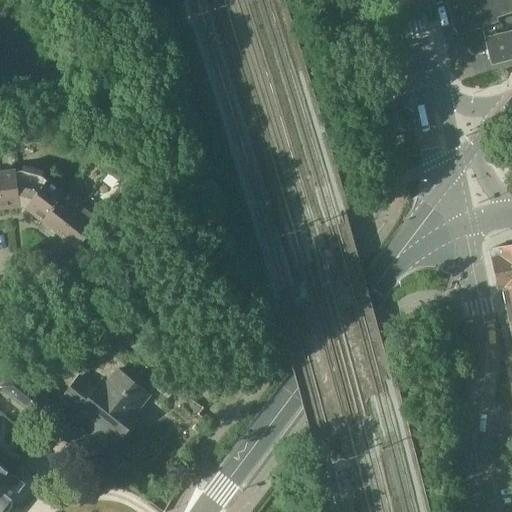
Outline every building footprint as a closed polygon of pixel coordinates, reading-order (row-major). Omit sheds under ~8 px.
[(511,0),(448,0),(460,31),(511,12),(511,0)] [(511,38),(510,30),(481,38),(489,66),(511,59),(511,38)] [(98,164),(108,171),(114,164),(104,156),(98,164)] [(18,205),(25,206),(47,179),(42,175),(42,174),(43,169),(23,164),(22,169),(14,170),(14,169),(18,205)] [(114,164),(108,171),(119,179),(125,172),(114,164)] [(0,206),(18,205),(14,169),(0,170),(0,206)] [(25,206),(43,220),(67,190),(66,190),(65,191),(48,178),(47,179),(25,206)] [(43,220),(60,233),(83,203),(67,190),(43,220)] [(83,203),(60,233),(77,247),(101,217),(83,203)] [(511,244),(488,250),(492,269),(511,264),(511,244)] [(497,290),(500,289),(511,286),(511,264),(492,269),(497,290)] [(511,286),(500,289),(504,308),(511,306),(511,286)] [(0,388),(1,388),(39,419),(52,404),(12,371),(11,371),(0,361),(0,388)] [(78,413),(112,440),(148,394),(119,370),(107,385),(103,381),(96,389),(79,376),(63,396),(81,409),(78,413)] [(113,472),(122,479),(132,466),(123,459),(113,472)] [(0,509),(22,483),(0,465),(0,509)]
